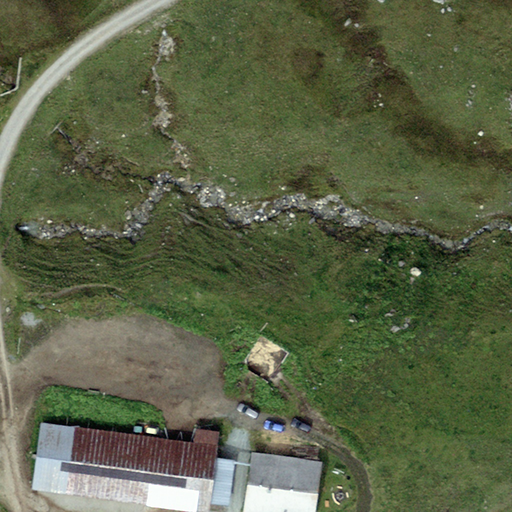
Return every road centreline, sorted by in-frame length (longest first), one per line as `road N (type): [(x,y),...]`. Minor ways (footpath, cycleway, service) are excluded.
road 1 (track): [(363,511),(357,473),(342,452),(237,410),(210,384),(115,369),(0,379)]
road 2 (track): [(0,157),(6,136),(64,60),(157,0)]
road 3 (track): [(16,502),(0,379)]
